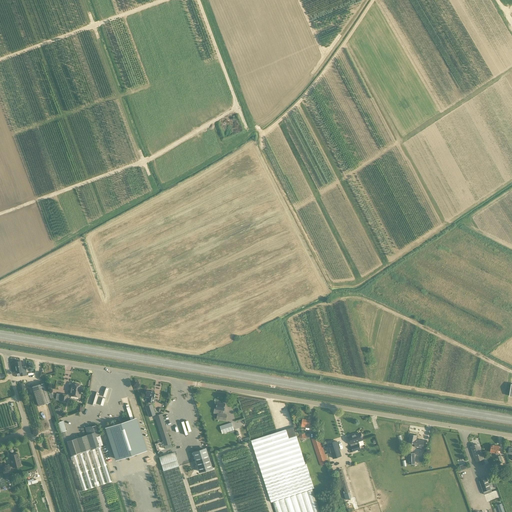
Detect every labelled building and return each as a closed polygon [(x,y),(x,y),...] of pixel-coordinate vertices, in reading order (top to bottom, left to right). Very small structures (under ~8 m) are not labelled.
[(20,361),(14,362),(16,373),(17,376),(26,375),(25,366),(21,367),(20,361)] [(43,383),(32,387),(38,406),(50,402),(43,383)] [(80,397),(81,385),(72,384),(70,395),(80,397)] [(106,404),(113,387),(109,386),(103,403),(106,404)] [(152,404),(152,402),(154,403),(155,397),(153,397),(154,392),(147,391),(146,397),(149,397),(148,402),(149,402),(148,403),(152,404)] [(67,402),(68,394),(60,393),(59,401),(67,402)] [(219,409),(219,413),(218,413),(216,419),(226,421),(227,414),(223,414),(224,410),(225,404),(217,402),(216,409),(219,409)] [(152,404),(145,406),(148,417),(155,415),(152,404)] [(171,443),(162,414),(154,416),(164,446),(171,443)] [(115,461),(147,451),(136,418),(105,428),(115,461)] [(310,420),(302,419),(301,427),(306,427),(305,429),(309,430),(310,420)] [(57,422),(60,432),(66,430),(63,420),(57,422)] [(220,426),(222,433),(234,430),(231,423),(220,426)] [(184,426),(172,430),(177,444),(188,441),(184,426)] [(89,434),(67,441),(71,456),(101,446),(98,436),(100,436),(97,429),(96,427),(94,427),(92,427),(91,428),(92,428),(89,429),(89,431),(89,434)] [(271,502),(273,502),(275,511),(319,511),(313,489),(314,488),(306,464),(305,464),(296,436),(293,427),(251,440),(271,502)] [(299,439),(305,437),(303,428),(297,430),(299,439)] [(334,433),(326,435),(331,451),(338,449),(334,433)] [(361,449),(358,441),(363,439),(361,435),(355,437),(354,434),(347,437),(350,444),(350,443),(353,451),(361,449)] [(408,443),(410,443),(409,445),(423,448),(424,441),(416,439),(417,436),(410,434),(408,443)] [(328,463),(319,436),(311,439),(320,466),(328,463)] [(162,441),(155,444),(157,451),(165,449),(162,441)] [(484,458),(480,449),(478,448),(477,444),(471,446),(475,457),(477,461),(480,460),(481,465),(488,463),(487,458),(484,459),(483,458),(484,458)] [(491,444),(490,452),(495,453),(497,457),(499,463),(503,462),(501,455),(499,456),(498,453),(500,446),(491,444)] [(101,446),(71,456),(70,456),(81,491),(112,481),(101,446)] [(205,449),(193,452),(199,471),(211,468),(205,449)] [(191,511),(175,451),(160,456),(175,511),(191,511)] [(13,468),(16,467),(21,466),(18,454),(10,456),(13,468)] [(345,493),(344,494),(346,499),(350,498),(342,469),(338,470),(345,493)] [(484,494),(491,492),(491,489),(487,478),(479,481),(483,492),(484,494)]
